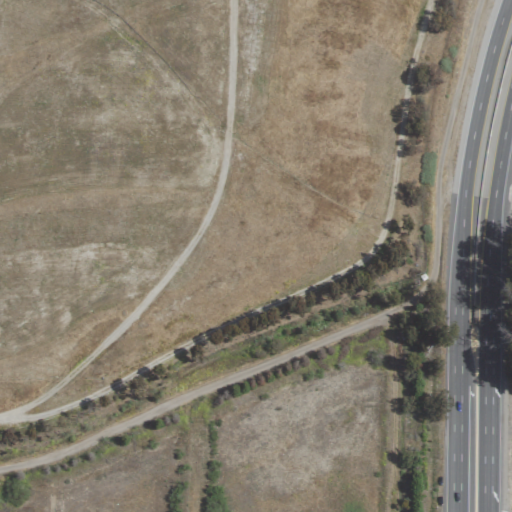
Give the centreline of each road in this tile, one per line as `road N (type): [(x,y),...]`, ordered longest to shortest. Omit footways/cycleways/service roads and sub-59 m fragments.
road 1 (secondary): [(485,511),(492,229),(511,98)]
road 2 (secondary): [(507,0),(466,169),(457,312)]
road 3 (secondary): [(457,386),(455,511)]
